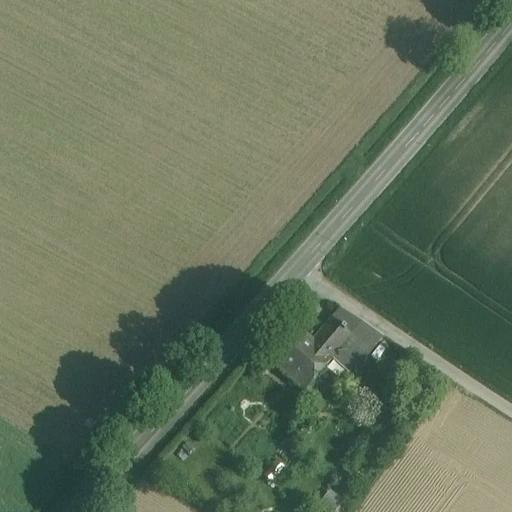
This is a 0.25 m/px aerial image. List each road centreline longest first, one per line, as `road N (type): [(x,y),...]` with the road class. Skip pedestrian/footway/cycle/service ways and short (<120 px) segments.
road 1 (secondary): [(83,511),(300,268)]
road 2 (secondary): [(300,268),(511,20)]
road 3 (residential): [(300,268),(511,409)]
